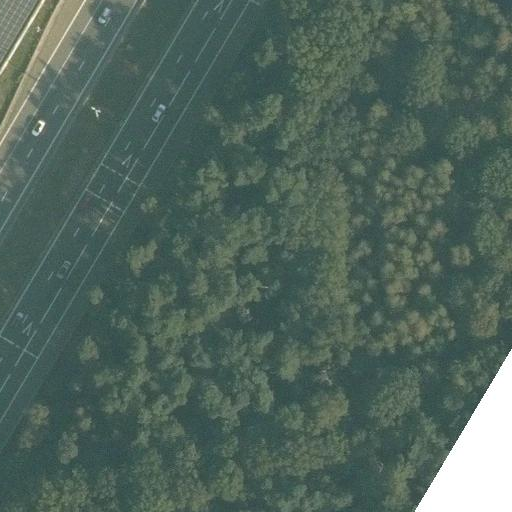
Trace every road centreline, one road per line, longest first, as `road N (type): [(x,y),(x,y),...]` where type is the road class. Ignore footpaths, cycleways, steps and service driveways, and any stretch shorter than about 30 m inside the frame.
road 1 (motorway): [(0,366),(215,0)]
road 2 (motorway): [(117,0),(0,199)]
